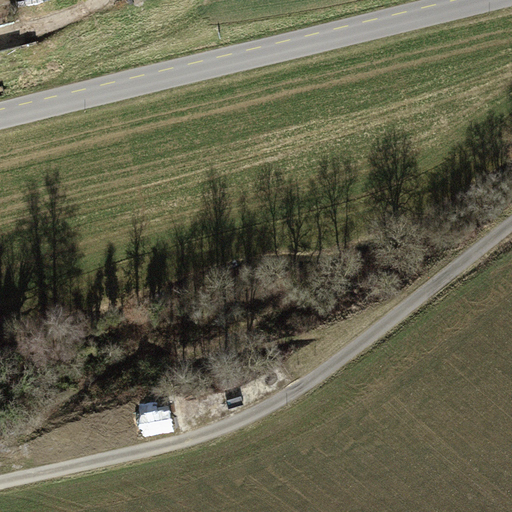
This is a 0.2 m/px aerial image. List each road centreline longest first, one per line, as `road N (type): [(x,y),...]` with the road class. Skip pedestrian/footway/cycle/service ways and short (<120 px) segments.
road 1 (track): [(511,222),(256,413),(185,440),(0,484)]
road 2 (tertiary): [(0,114),(467,0)]
